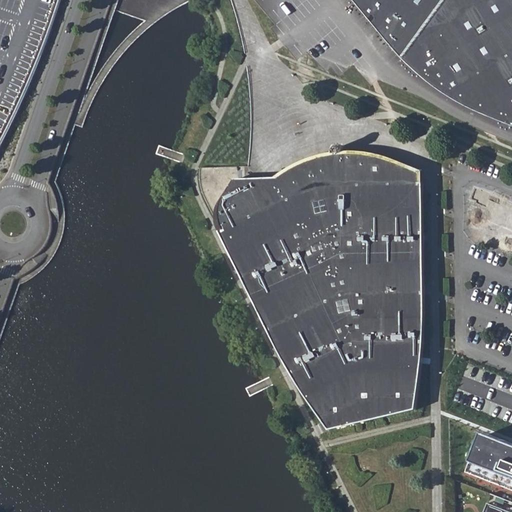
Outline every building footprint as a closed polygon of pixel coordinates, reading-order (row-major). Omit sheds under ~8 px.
[(511,0),(353,0),(384,37),(399,53),(416,72),(440,91),(462,104),(475,110),(504,124),(511,127),(511,0)] [(221,232),(224,236),(242,273),(266,321),(275,341),(285,359),(302,388),(331,429),(416,409),(421,370),(422,360),(423,334),(422,183),(420,183),(420,172),(401,165),(392,162),(383,159),(371,155),(351,153),(350,149),(346,146),(341,145),(336,149),(335,153),(335,154),(328,160),(319,166),(311,171),(305,172),(299,174),(275,177),(265,178),(249,179),(235,180),(231,185),(227,191),(223,202),(222,208),(221,213),(221,219),(222,224),(225,230),(221,232)] [(286,170),(275,177),(299,174),(305,172),(311,171),(319,166),(328,160),(335,154),(335,153),(329,153),(315,157),(301,162),(286,170)] [(233,167),(219,167),(219,182),(233,181),(233,167)] [(451,407),(466,411),(478,362),(463,358),(451,407)] [(511,440),(483,430),(467,471),(511,489),(511,440)]
